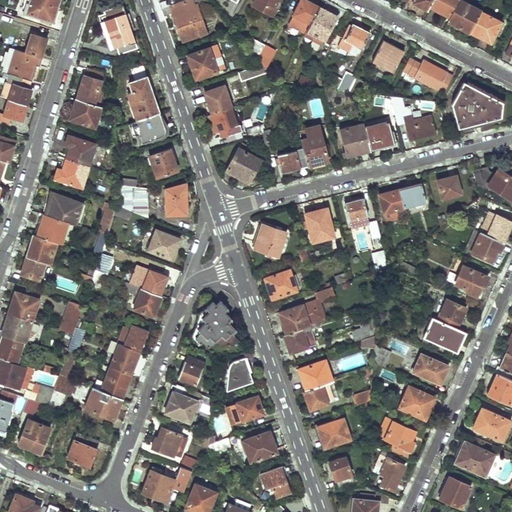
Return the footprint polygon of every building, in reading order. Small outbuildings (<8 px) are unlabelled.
[(22,14),(51,23),(58,0),(28,0),(28,4),(25,3),(22,14)] [(208,31),(198,4),(206,1),(206,0),(187,0),(172,5),(184,40),(208,31)] [(256,0),(253,6),(273,16),(281,0),(256,0)] [(301,0),(288,25),(305,34),(318,8),(302,0),(301,0)] [(420,7),(428,11),(430,6),(433,0),(413,0),(421,4),(420,7)] [(451,17),(460,0),(459,0),(433,0),(430,6),(451,17)] [(471,31),(481,11),(460,0),(451,17),(448,21),(470,33),(471,31)] [(114,47),(117,55),(136,48),(121,3),(101,10),(105,20),(99,22),(108,49),(114,47)] [(305,34),(303,37),(313,42),(315,37),(324,41),(336,18),(318,8),(305,34)] [(481,11),(471,31),(484,37),(482,40),(491,45),(502,22),(481,11)] [(345,41),(362,50),(370,34),(358,28),(357,30),(352,27),(345,41)] [(23,53),(41,59),(48,36),(31,30),(25,48),(23,48),(23,53)] [(250,46),(258,58),(265,45),(253,38),(250,46)] [(372,63),(393,74),(404,53),(383,42),(372,63)] [(197,77),(224,68),(216,45),(189,54),(197,77)] [(262,63),(266,68),(276,50),(265,45),(258,58),(262,63)] [(22,79),(31,81),(36,66),(38,67),(41,59),(23,53),(16,51),(8,74),(10,74),(22,79)] [(242,56),(247,67),(254,65),(250,53),(242,56)] [(438,86),(444,89),(451,76),(423,61),(421,65),(408,58),(402,70),(437,88),(438,86)] [(241,80),(268,71),(266,68),(262,63),(238,71),(241,80)] [(83,76),(76,98),(93,104),(102,74),(87,69),(85,77),(83,76)] [(348,92),(356,76),(347,72),(337,90),(348,92)] [(19,87),(22,79),(10,74),(7,83),(13,85),(8,100),(25,106),(30,91),(19,87)] [(363,80),(356,76),(348,92),(357,92),(363,80)] [(159,112),(147,77),(129,83),(132,92),(129,93),(135,110),(132,111),(135,120),(159,112)] [(451,104),(457,130),(500,117),(501,102),(463,82),(451,104)] [(213,112),(232,106),(225,84),(206,91),(213,112)] [(403,107),(400,98),(390,96),(397,124),(404,122),(407,133),(410,132),(412,139),(435,133),(430,114),(412,119),(409,106),(403,107)] [(76,98),(69,120),(94,128),(101,107),(93,104),(76,98)] [(25,106),(8,100),(3,116),(0,114),(0,121),(7,124),(9,118),(20,122),(25,106)] [(236,104),(232,106),(213,112),(209,114),(215,132),(220,130),(223,136),(242,130),(239,121),(237,122),(233,110),(238,108),(236,104)] [(165,128),(159,112),(135,120),(133,121),(141,143),(161,136),(162,135),(164,133),(165,131),(165,128)] [(363,126),(369,150),(384,146),(381,133),(390,131),(388,119),(363,126)] [(338,128),(346,156),(369,150),(363,126),(362,122),(338,128)] [(260,132),(262,129),(259,124),(247,128),(249,135),(260,132)] [(262,129),(260,132),(266,149),(274,146),(269,128),(262,129)] [(303,147),(307,164),(328,159),(321,132),(300,137),(303,147)] [(0,160),(3,162),(7,163),(14,140),(0,135),(0,160)] [(65,159),(88,167),(95,145),(67,136),(64,146),(69,147),(65,159)] [(174,155),(171,147),(148,155),(155,176),(176,169),(171,156),(174,155)] [(240,147),(226,171),(248,183),(262,158),(240,147)] [(303,147),(277,153),(282,171),(307,164),(303,147)] [(81,188),(88,167),(65,159),(61,170),(57,169),(54,179),(81,188)] [(485,183),(511,199),(511,197),(511,177),(496,167),(492,172),(488,170),(487,166),(471,170),(476,184),(485,183)] [(455,175),(436,180),(441,198),(460,193),(455,175)] [(421,183),(399,189),(403,207),(426,201),(421,183)] [(131,212),(147,218),(148,187),(115,186),(116,206),(131,212)] [(379,194),(385,218),(396,215),(394,209),(403,207),(399,189),(379,194)] [(164,192),(165,215),(185,215),(185,191),(164,192)] [(53,194),(46,215),(68,222),(75,224),(82,203),(53,194)] [(349,220),(350,220),(352,227),(368,223),(366,215),(367,215),(363,198),(344,203),(349,220)] [(101,233),(107,235),(113,215),(115,206),(106,203),(98,225),(103,226),(101,233)] [(115,206),(113,215),(128,221),(131,212),(116,206),(115,206)] [(305,213),(312,241),(334,236),(326,207),(305,213)] [(488,210),(479,231),(502,242),(511,221),(488,210)] [(43,214),(36,235),(56,242),(61,243),(68,222),(46,215),(43,214)] [(255,247),(278,255),(285,231),(263,223),(255,247)] [(178,237),(154,228),(147,249),(171,258),(178,237)] [(502,242),(479,231),(470,251),(494,261),(502,242)] [(100,232),(93,253),(100,256),(107,235),(101,233),(100,232)] [(33,234),(26,255),(45,261),(50,263),(56,242),(36,235),(33,234)] [(332,245),(334,251),(344,247),(341,235),(334,237),(336,244),(332,245)] [(301,261),(308,261),(309,260),(306,248),(298,250),(301,261)] [(372,252),(376,273),(387,264),(383,249),(372,252)] [(45,261),(26,255),(21,272),(32,276),(32,278),(39,280),(45,261)] [(110,259),(100,256),(95,270),(104,273),(110,259)] [(467,288),(465,290),(478,296),(488,275),(462,263),(454,282),(467,288)] [(135,264),(128,282),(159,294),(166,276),(135,264)] [(263,276),(271,297),(296,289),(288,267),(263,276)] [(92,277),(91,281),(90,284),(99,287),(104,273),(95,270),(92,277)] [(337,282),(349,278),(346,272),(334,276),(337,282)] [(160,295),(159,294),(128,282),(125,289),(138,294),(133,308),(152,315),(160,295)] [(335,295),(331,284),(314,290),(317,300),(335,295)] [(8,312),(31,320),(38,299),(15,291),(8,312)] [(446,315),(444,321),(456,326),(465,307),(446,298),(440,312),(446,315)] [(222,345),(228,340),(232,344),(238,339),(231,332),(235,328),(228,321),(231,318),(223,310),(227,306),(220,299),(216,303),(213,300),(206,306),(210,310),(203,316),(206,320),(198,328),(201,331),(194,337),(200,344),(203,341),(208,346),(216,338),(222,345)] [(323,315),(317,300),(304,305),(302,302),(280,309),(284,320),(282,321),(285,331),(310,323),(326,317),(325,314),(323,315)] [(68,301),(59,329),(73,333),(75,327),(81,308),(82,306),(68,301)] [(86,310),(81,308),(75,327),(79,328),(86,310)] [(8,312),(1,334),(24,341),(31,320),(8,312)] [(432,315),(422,337),(453,351),(463,329),(456,326),(444,321),(432,315)] [(147,329),(128,321),(126,327),(124,326),(117,343),(139,352),(147,329)] [(285,331),(284,332),(290,351),(317,341),(310,323),(285,331)] [(366,323),(351,329),(355,339),(370,334),(366,323)] [(73,333),(67,350),(74,353),(83,330),(79,328),(75,327),(73,333)] [(1,334),(0,336),(0,356),(1,357),(17,362),(24,341),(1,334)] [(139,352),(117,343),(111,341),(108,351),(113,353),(108,365),(109,366),(130,374),(139,352)] [(372,343),(371,359),(383,364),(388,351),(372,343)] [(59,374),(66,376),(74,353),(67,350),(59,374)] [(420,352),(412,370),(440,382),(448,364),(420,352)] [(496,365),(493,371),(495,372),(506,376),(508,370),(511,372),(511,355),(505,352),(498,366),(496,365)] [(178,377),(195,384),(204,361),(187,354),(178,377)] [(17,362),(1,357),(0,361),(0,381),(18,387),(25,365),(17,362)] [(229,368),(227,390),(252,381),(244,357),(234,362),(232,363),(231,364),(230,366),(229,368)] [(303,377),(306,387),(321,382),(333,378),(325,357),(302,365),(306,376),(303,377)] [(53,368),(45,365),(43,371),(51,373),(53,368)] [(130,374),(109,366),(100,390),(121,398),(130,374)] [(384,370),(381,375),(393,381),(395,376),(384,370)] [(511,379),(506,376),(495,372),(486,392),(511,403),(511,379)] [(53,389),(47,404),(57,408),(64,391),(70,393),(74,380),(66,376),(59,374),(53,389)] [(321,382),(306,387),(303,388),(310,407),(328,400),(321,382)] [(408,383),(399,405),(422,414),(426,404),(430,405),(434,394),(408,383)] [(39,385),(34,400),(36,401),(47,404),(53,389),(39,385)] [(113,420),(121,398),(100,390),(92,387),(84,409),(113,420)] [(370,388),(353,395),(356,402),(369,398),(370,388)] [(199,408),(209,412),(210,397),(190,390),(188,396),(173,391),(165,412),(189,421),(198,400),(202,402),(199,408)] [(11,392),(8,401),(13,402),(23,406),(26,397),(11,392)] [(227,406),(232,422),(243,418),(243,419),(263,412),(257,394),(237,401),(237,403),(227,406)] [(34,400),(26,397),(23,406),(21,411),(31,415),(36,401),(34,400)] [(8,401),(0,398),(0,430),(5,431),(12,411),(10,410),(13,402),(8,401)] [(482,406),(472,426),(501,439),(510,419),(482,406)] [(342,415),(317,424),(324,445),(349,436),(342,415)] [(415,428),(392,418),(384,438),(410,449),(414,440),(410,438),(415,428)] [(49,428),(28,419),(18,445),(39,453),(49,428)] [(173,456),(182,434),(162,426),(157,438),(155,437),(151,447),(173,456)] [(242,439),(250,461),(277,451),(269,430),(242,439)] [(99,440),(77,432),(67,457),(89,465),(99,440)] [(209,444),(208,450),(212,450),(215,450),(230,445),(227,438),(215,442),(209,444)] [(494,452),(463,438),(454,460),(485,473),(494,452)] [(328,459),(337,485),(353,479),(344,453),(328,459)] [(384,473),(380,482),(392,488),(403,462),(386,454),(379,471),(384,473)] [(180,466),(191,471),(196,460),(184,455),(180,466)] [(174,484),(185,489),(191,471),(180,466),(174,479),(161,474),(162,471),(152,467),(142,492),(166,502),(174,484)] [(272,486),(275,497),(291,491),(281,466),(259,474),(264,489),(272,486)] [(470,484),(448,475),(439,496),(461,506),(470,484)] [(192,511),(206,511),(215,492),(194,484),(184,509),(192,511)] [(351,496),(349,511),(375,511),(377,498),(375,498),(375,493),(355,491),(355,497),(351,496)] [(38,511),(42,504),(17,494),(9,511),(38,511)]
